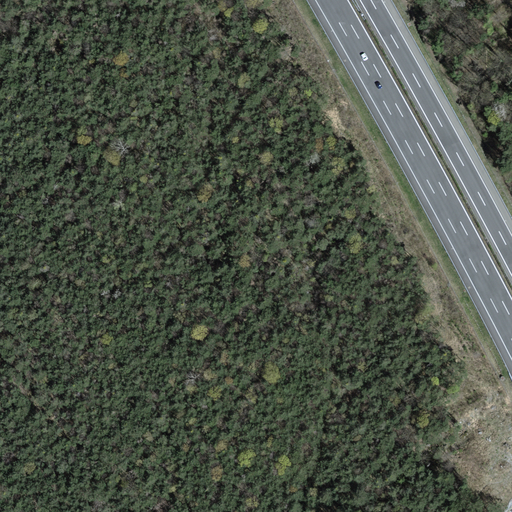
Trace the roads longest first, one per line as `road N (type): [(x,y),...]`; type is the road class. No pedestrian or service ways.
road 1 (motorway): [(331,0),(511,329)]
road 2 (motorway): [(511,254),(371,0)]
